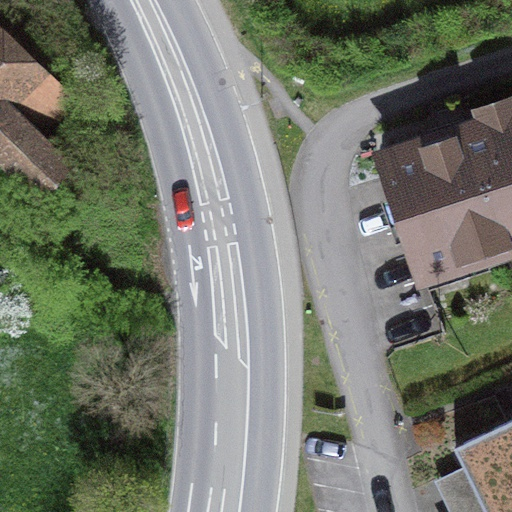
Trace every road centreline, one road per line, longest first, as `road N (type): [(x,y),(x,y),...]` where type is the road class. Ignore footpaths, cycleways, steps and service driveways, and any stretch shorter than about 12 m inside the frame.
road 1 (unclassified): [(398,511),(339,296),(333,129),(511,64)]
road 2 (secondary): [(171,0),(228,155),(244,248),(252,398),(242,511)]
